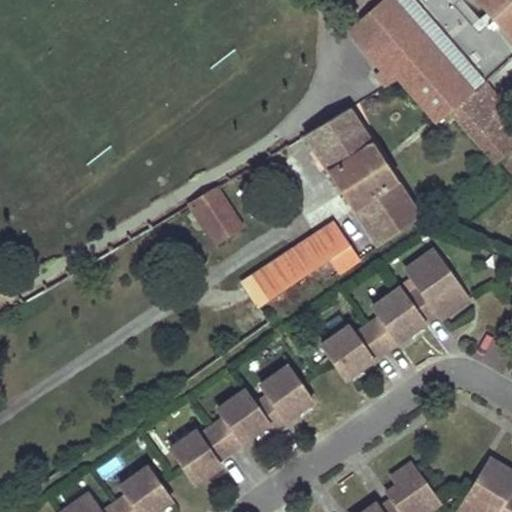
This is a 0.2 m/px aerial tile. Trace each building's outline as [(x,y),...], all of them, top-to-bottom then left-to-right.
[(511,0),(477,0),(511,39),(511,0)] [(468,96),(429,51),(402,74),(399,78),(436,123),(450,112),(493,164),(511,151),(468,96)] [(370,143),(349,108),(305,135),(326,169),(328,170),(376,246),(420,215),(405,192),(396,180),(386,165),(380,155),(373,141),(370,143)] [(220,187),(190,205),(216,244),(245,227),(220,187)] [(334,222),(243,284),(259,307),(330,258),(339,273),(359,258),(334,222)] [(442,323),(471,303),(455,280),(449,284),(444,277),(450,273),(434,251),(405,271),(413,283),(389,300),(396,311),(382,321),(358,337),(344,347),(336,335),(321,345),(345,381),(438,317),(442,323)] [(449,284),(455,280),(450,273),(444,277),(449,284)] [(389,300),(374,310),(382,321),(396,311),(389,300)] [(358,337),(350,325),(336,335),(344,347),(358,337)] [(198,434),(172,452),(198,486),(209,478),(205,473),(220,463),(271,426),(276,432),(314,404),(289,369),(276,378),(283,388),(271,397),(274,401),(261,410),(246,391),(232,401),(240,411),(229,420),(227,418),(200,437),(198,434)] [(283,388),(276,378),(265,387),(271,397),(283,388)] [(240,411),(232,401),(221,409),(227,418),(229,420),(240,411)] [(511,490),(511,471),(492,459),(461,511),(511,511),(511,492),(511,490)] [(209,478),(223,468),(220,463),(205,473),(209,478)] [(431,511),(439,506),(411,466),(394,476),(398,482),(406,493),(395,501),(382,510),(378,503),(366,511),(431,511)] [(98,511),(89,498),(68,511),(164,511),(173,506),(148,471),(130,484),(135,491),(127,496),(128,497),(106,511),(98,511)] [(398,482),(386,489),(395,501),(406,493),(398,482)] [(135,491),(130,484),(122,489),(127,496),(135,491)]
